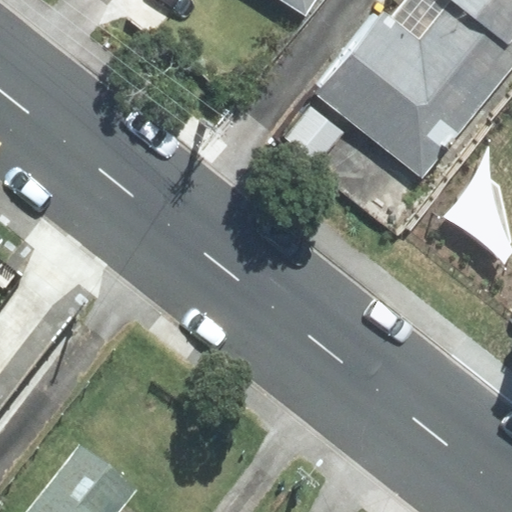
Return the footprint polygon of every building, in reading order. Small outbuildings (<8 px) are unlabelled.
[(267,0),(295,18),(306,0),(267,0)] [(511,44),(503,37),(511,25),(511,0),(395,0),(382,17),(375,11),(305,99),(414,184),(511,60),(511,44)] [(511,116),(506,124),(486,109),(440,169),(466,189),(510,222),(511,219),(511,116)] [(279,140),(312,166),(335,137),(302,111),(279,140)] [(113,511),(123,500),(65,457),(23,511),(113,511)]
